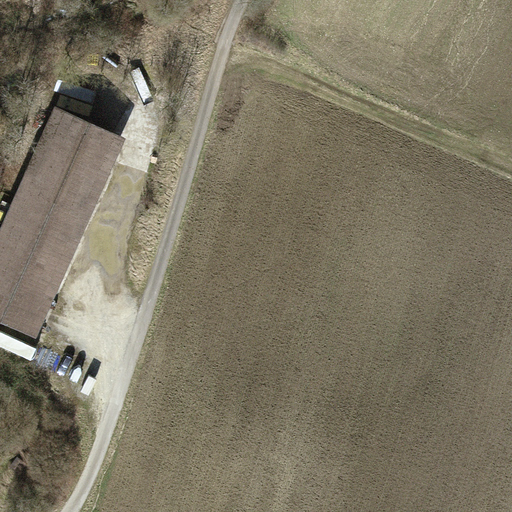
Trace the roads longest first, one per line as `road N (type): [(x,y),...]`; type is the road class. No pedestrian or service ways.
road 1 (track): [(70,511),(84,497),(245,0)]
road 2 (track): [(511,168),(273,62),(225,53)]
